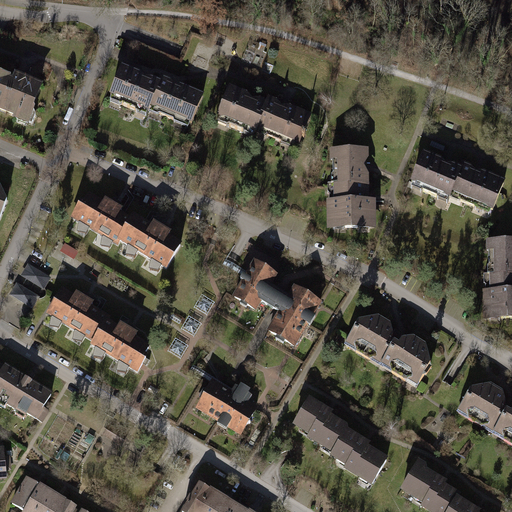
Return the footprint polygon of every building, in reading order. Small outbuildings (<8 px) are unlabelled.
[(0,72),(0,109),(28,120),(40,88),(0,72)] [(111,99),(151,115),(153,110),(162,88),(122,72),(111,99)] [(153,110),(192,126),(203,100),(164,84),(162,88),(153,110)] [(214,120),(254,136),(256,131),(265,110),(225,93),(214,120)] [(256,131),(295,148),(306,121),(267,105),(265,110),(256,131)] [(331,154),(332,204),(369,203),(368,153),(331,154)] [(409,184),(449,200),(451,195),(460,174),(420,157),(409,184)] [(451,195),(490,211),(501,185),(462,169),(460,174),(451,195)] [(0,224),(8,203),(3,186),(0,184),(0,224)] [(91,198),(76,223),(119,250),(121,246),(134,225),(91,198)] [(327,204),(328,232),(373,232),(373,203),(369,203),(332,204),(327,204)] [(134,225),(121,246),(164,273),(180,248),(137,221),(134,225)] [(511,243),(487,243),(488,293),(511,293),(511,243)] [(231,299),(254,313),(260,304),(268,291),(275,280),(251,266),(231,299)] [(18,278),(42,292),(48,281),(24,267),(18,278)] [(7,297),(31,311),(37,300),(14,286),(7,297)] [(288,303),(268,291),(260,304),(280,316),(288,303)] [(269,335),(294,350),(321,306),(295,291),(288,303),(280,316),(269,335)] [(483,293),(483,322),(511,321),(511,293),(488,293),(483,293)] [(50,322),(94,347),(107,325),(109,321),(65,296),(50,322)] [(357,323),(343,348),(414,389),(428,364),(425,346),(412,338),(400,342),(393,338),(390,326),(376,318),(357,323)] [(92,351),(136,376),(151,350),(107,325),(94,347),(92,351)] [(42,411),(52,395),(6,367),(5,369),(0,377),(0,396),(43,422),(48,414),(42,411)] [(196,410),(241,436),(256,410),(247,405),(251,397),(248,395),(250,391),(241,386),(239,389),(235,387),(230,395),(212,384),(196,410)] [(470,392),(456,416),(511,448),(511,410),(505,407),(502,394),(489,387),(470,392)] [(332,414),(309,401),(293,427),(310,437),(308,440),(333,455),(346,432),(345,427),(330,418),(332,414)] [(368,446),(346,432),(333,455),(331,458),(347,467),(345,471),(372,487),(387,461),(366,449),(368,446)] [(427,511),(451,511),(458,500),(460,497),(444,487),(446,484),(426,472),(425,467),(419,464),(402,492),(425,506),(423,509),(427,511)] [(24,511),(25,511),(40,487),(27,479),(12,504),(24,511)] [(75,511),(77,509),(40,487),(25,511),(75,511)] [(188,511),(223,511),(227,505),(201,490),(188,511)] [(478,511),(458,500),(451,511),(478,511)]
